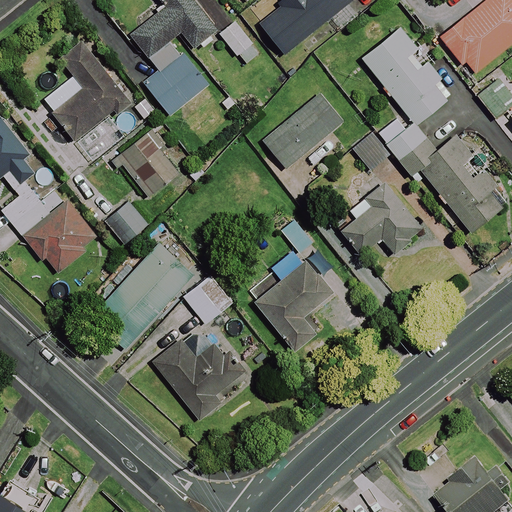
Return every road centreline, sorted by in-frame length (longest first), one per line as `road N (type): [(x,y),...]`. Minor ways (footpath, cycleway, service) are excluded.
road 1 (secondary): [(269,511),(511,303)]
road 2 (residential): [(204,511),(0,331)]
